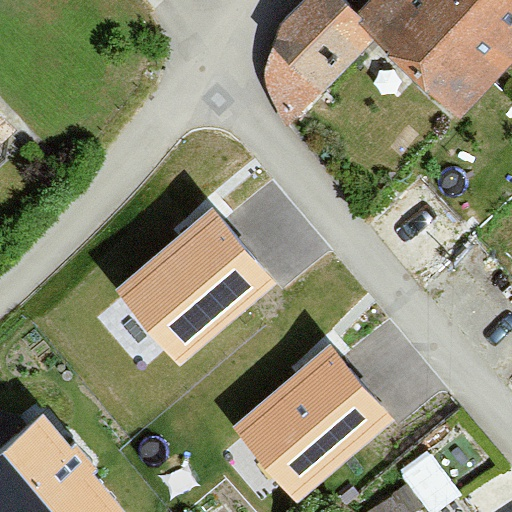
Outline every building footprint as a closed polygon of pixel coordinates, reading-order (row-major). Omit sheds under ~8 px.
[(363,0),(304,0),(276,34),(336,84),(383,28),(462,104),(511,52),(511,0),(365,0),(365,1),(363,0)] [(0,144),(23,123),(0,97),(0,144)] [(274,283),(214,209),(115,288),(176,362),(274,283)] [(396,427),(336,352),(237,431),(298,506),(396,427)] [(122,511),(46,417),(0,453),(0,511),(122,511)] [(365,503),(368,511),(420,511),(462,493),(439,443),(401,460),(411,482),(365,503)]
